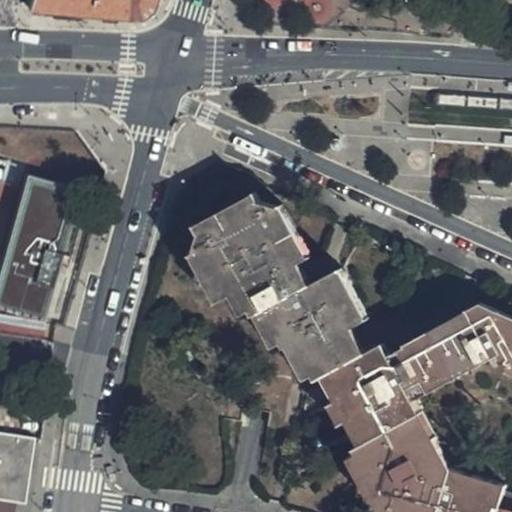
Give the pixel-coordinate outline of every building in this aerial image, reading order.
[(32,0),(30,7),(129,14),(149,0),(32,0)] [(60,269),(74,216),(82,189),(29,174),(9,246),(0,278),(0,306),(46,319),(60,269)] [(202,238),(261,202),(255,193),(196,228),(202,238)] [(511,322),(498,317),(500,312),(480,304),(468,311),(470,317),(408,355),(403,348),(388,357),(382,347),(364,357),(350,333),(360,327),(350,312),(330,277),(316,285),(303,264),(305,263),(274,213),(280,209),(261,202),(202,238),(197,258),(203,255),(225,295),(229,302),(234,298),(246,317),(249,324),(252,322),(260,318),(269,334),(278,348),(282,355),(284,353),(294,348),(312,380),(315,385),(322,382),(330,378),(344,401),(336,406),(330,409),(342,429),(349,425),(357,420),(370,443),(362,449),(356,452),(359,456),(382,498),(399,511),(402,511),(502,511),(506,496),(509,485),(493,480),(455,470),(450,461),(414,402),(452,380),(497,353),(507,370),(511,372),(511,322)] [(274,213),(305,263),(315,256),(286,207),(280,209),(274,213)] [(203,255),(197,258),(193,261),(221,308),(226,303),(229,302),(225,295),(203,255)] [(350,312),(360,327),(368,322),(338,272),(330,277),(350,312)] [(229,302),(226,303),(237,322),(246,317),(234,298),(229,302)] [(470,317),(468,311),(403,348),(408,355),(470,317)] [(511,322),(511,317),(500,312),(498,317),(511,322)] [(260,318),(252,322),(270,353),(278,348),(269,334),(260,318)] [(294,348),(284,353),(303,385),(312,380),(294,348)] [(330,378),(322,382),(336,406),(344,401),(330,378)] [(0,427),(25,431),(29,402),(0,398),(0,427)] [(342,429),(330,409),(321,415),(332,435),(342,429)] [(357,420),(349,425),(362,449),(370,443),(357,420)] [(0,511),(14,511),(16,503),(24,504),(34,438),(0,433),(0,511)] [(382,498),(359,456),(349,463),(370,500),(374,497),(382,511),(402,511),(399,511),(382,498)] [(511,511),(511,498),(506,496),(502,511),(505,511),(511,511)]
